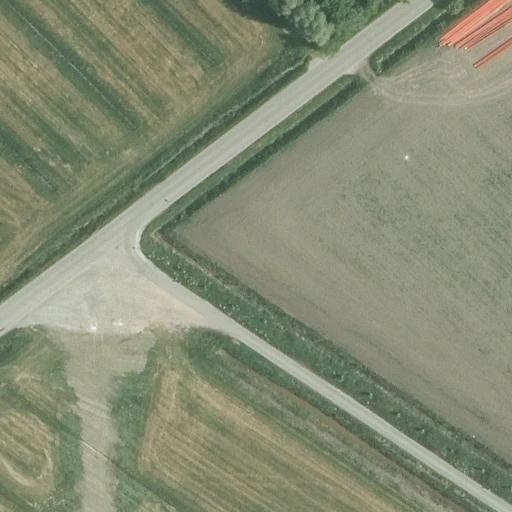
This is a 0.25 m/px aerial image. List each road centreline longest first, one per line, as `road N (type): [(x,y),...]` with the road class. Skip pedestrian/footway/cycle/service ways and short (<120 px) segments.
road 1 (unclassified): [(506,511),(107,243)]
road 2 (unclassified): [(107,243),(428,0)]
road 3 (unclassified): [(0,325),(107,243)]
